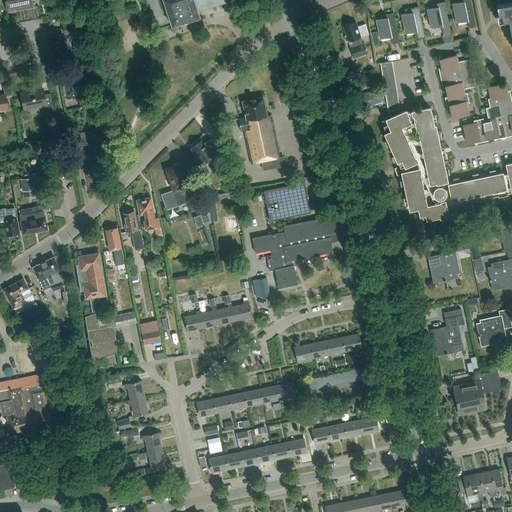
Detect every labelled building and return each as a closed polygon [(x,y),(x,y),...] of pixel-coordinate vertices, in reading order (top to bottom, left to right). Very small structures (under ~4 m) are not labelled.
[(4,0),(7,10),(15,8),(15,10),(32,7),(30,0),(4,0)] [(159,0),(163,10),(166,9),(171,26),(199,17),(197,11),(201,10),(201,11),(232,1),(231,0),(159,0)] [(453,4),(457,22),(467,20),(469,27),(469,28),(476,26),(470,0),(463,0),(463,2),(453,4)] [(443,33),(451,32),(444,2),(437,3),(437,4),(438,7),(427,9),(431,28),(442,25),(443,33)] [(511,2),(496,5),(498,14),(501,14),(502,20),(501,20),(501,21),(508,20),(511,39),(511,2)] [(418,39),(425,37),(419,7),(411,9),(412,9),(412,12),(402,14),(406,33),(416,31),(418,38),(417,38),(418,39)] [(392,44),(400,42),(393,13),(386,14),(386,15),(387,18),(376,20),(380,38),(391,36),(392,43),(392,44)] [(367,53),(364,43),(363,44),(360,37),(361,37),(368,34),(365,24),(357,27),(356,21),(343,25),(346,35),(345,36),(346,41),(348,40),(348,41),(351,40),(353,47),(350,48),(353,57),(367,53)] [(77,23),(63,26),(64,34),(78,31),(77,23)] [(75,67),(68,68),(71,85),(78,84),(79,92),(89,90),(82,50),(76,51),(77,61),(78,66),(75,67)] [(439,71),(441,79),(473,73),(470,59),(469,59),(469,60),(464,61),(463,61),(458,63),(456,56),(439,59),(442,71),(440,71),(440,70),(439,71)] [(380,63),(381,70),(393,68),(392,61),(380,63)] [(382,77),(394,75),(393,68),(381,70),(382,77)] [(445,86),(448,98),(465,94),(463,88),(469,87),(469,86),(475,85),(475,86),(473,73),(441,79),(443,88),(444,88),(443,87),(445,86)] [(382,77),(383,83),(395,81),(394,75),(382,77)] [(396,87),(395,81),(383,83),(384,89),(396,87)] [(490,107),(499,105),(511,102),(510,94),(510,95),(508,95),(505,84),(488,87),(491,99),(489,100),(489,99),(488,99),(490,107)] [(385,96),(397,94),(396,87),(384,89),(385,96)] [(42,88),(22,91),(26,109),(45,106),(46,113),(53,112),(50,94),(43,95),(42,88)] [(380,88),(363,94),(367,106),(384,101),(380,88)] [(465,94),(448,98),(446,98),(445,97),(447,107),(448,107),(447,106),(449,106),(452,117),(469,114),(466,102),(468,102),(469,103),(467,93),(466,93),(467,94),(465,94)] [(386,102),(398,100),(397,94),(385,96),(386,102)] [(246,117),(238,119),(240,130),(244,129),(251,164),(262,162),(264,170),(282,166),(280,158),(271,115),(267,116),(263,96),(242,101),(246,117)] [(398,100),(386,102),(388,112),(399,107),(398,100)] [(511,102),(499,105),(506,137),(511,135),(511,103),(511,102)] [(489,120),(483,121),(487,138),(498,136),(498,138),(497,138),(506,137),(499,105),(490,107),(486,108),(486,109),(487,108),(488,114),(489,120)] [(416,130),(417,129),(429,184),(447,180),(435,125),(433,125),(429,107),(412,111),(416,130)] [(397,161),(400,168),(417,161),(401,126),(411,122),(405,110),(386,119),(388,123),(383,125),(386,133),(385,133),(388,140),(385,141),(384,141),(387,147),(387,146),(390,145),(395,156),(392,157),(391,157),(394,163),(394,162),(397,161)] [(488,140),(487,140),(487,138),(483,121),(483,119),(483,118),(473,120),(474,121),(475,121),(475,123),(463,125),(467,142),(478,140),(479,142),(478,142),(478,143),(488,141),(488,140)] [(95,121),(88,122),(90,134),(97,133),(95,121)] [(89,138),(92,157),(101,156),(97,137),(89,138)] [(92,157),(89,138),(81,139),(84,159),(92,157)] [(204,164),(217,153),(220,150),(211,139),(204,144),(201,141),(192,148),(204,164)] [(43,175),(42,168),(40,168),(40,162),(28,164),(28,170),(24,170),(25,177),(43,175)] [(203,164),(196,169),(201,175),(203,177),(209,171),(203,164)] [(186,200),(186,201),(187,201),(194,199),(190,186),(188,187),(186,182),(187,181),(186,177),(184,177),(181,166),(167,171),(171,182),(170,182),(172,187),(173,187),(174,189),(161,194),(165,207),(186,200)] [(445,216),(446,216),(445,215),(445,214),(447,214),(447,213),(451,212),(452,215),(472,210),(471,203),(471,202),(462,204),(462,203),(452,205),(452,206),(446,208),(444,201),(427,204),(419,168),(401,172),(403,179),(400,180),(399,180),(400,186),(401,185),(404,184),(407,196),(403,197),(404,202),(405,202),(408,201),(409,209),(418,207),(420,215),(425,213),(426,218),(440,215),(441,217),(440,217),(441,218),(445,216)] [(447,184),(451,201),(507,190),(503,172),(447,184)] [(34,189),(33,177),(20,179),(22,191),(34,189)] [(310,209),(311,209),(310,204),(309,204),(308,200),(304,183),(263,191),(269,221),(302,215),(311,213),(310,209)] [(433,191),(432,192),(433,193),(433,194),(433,195),(434,196),(435,197),(436,198),(437,198),(438,198),(439,199),(440,198),(441,198),(442,198),(443,197),(444,196),(445,196),(445,195),(446,194),(446,193),(446,192),(446,190),(445,189),(445,188),(444,188),(444,187),(443,186),(442,186),(441,185),(440,185),(439,185),(438,185),(437,185),(436,186),(435,186),(434,187),(434,188),(433,189),(433,190),(433,191)] [(154,218),(151,198),(137,200),(140,215),(144,214),(147,230),(160,227),(158,217),(154,218)] [(208,204),(199,208),(201,214),(203,219),(210,217),(208,204)] [(23,234),(35,232),(47,230),(42,206),(33,207),(21,210),(22,214),(20,215),(23,234)] [(13,235),(19,234),(14,208),(5,210),(5,208),(0,209),(0,221),(4,220),(5,228),(6,228),(8,236),(9,237),(12,236),(13,235)] [(140,229),(137,229),(134,211),(131,212),(130,211),(126,212),(126,213),(123,213),(125,225),(124,226),(125,230),(126,230),(128,237),(132,236),(135,250),(144,248),(140,229)] [(274,233),(252,238),(255,253),(270,250),(271,255),(266,256),(269,271),(274,270),(278,288),(297,284),(293,266),(292,266),(291,261),(332,252),(330,242),(348,235),(346,230),(342,214),(283,226),(284,232),(274,234),(274,233)] [(236,218),(228,220),(230,228),(238,225),(236,218)] [(507,257),(511,256),(511,227),(503,230),(499,230),(504,252),(506,251),(507,257)] [(116,265),(124,264),(117,228),(105,230),(108,245),(107,246),(108,249),(109,250),(110,251),(113,250),(116,265)] [(427,257),(432,283),(456,278),(455,273),(459,273),(455,251),(462,249),(461,241),(438,246),(440,255),(427,257)] [(90,298),(93,314),(85,317),(93,361),(119,351),(111,307),(108,308),(111,315),(98,317),(94,297),(106,295),(98,253),(79,257),(80,264),(76,265),(76,264),(75,264),(80,292),(81,292),(81,291),(85,291),(86,298),(90,298)] [(54,256),(33,267),(38,278),(43,290),(51,286),(53,290),(63,287),(61,281),(64,280),(61,273),(59,268),(54,256)] [(487,267),(492,290),(509,286),(509,288),(511,287),(511,258),(508,259),(490,263),(491,266),(487,267)] [(462,264),(463,276),(474,275),(473,263),(462,264)] [(37,305),(29,289),(23,278),(3,289),(13,308),(14,308),(17,315),(37,305)] [(269,297),(265,278),(258,279),(262,299),(269,297)] [(230,294),(223,296),(225,304),(227,304),(231,303),(230,294)] [(232,305),(235,319),(251,316),(247,300),(243,300),(244,302),(232,305)] [(216,308),(219,323),(235,319),(232,305),(231,303),(227,304),(228,305),(216,308)] [(200,311),(203,326),(219,323),(216,308),(215,306),(212,307),(212,309),(200,311)] [(203,326),(200,311),(200,309),(195,310),(196,312),(184,314),(187,329),(203,326)] [(476,324),(480,347),(498,343),(498,345),(507,343),(504,329),(511,327),(508,309),(498,311),(499,316),(479,320),(479,323),(476,324)] [(430,330),(435,356),(457,352),(463,351),(458,326),(464,324),(462,316),(461,310),(443,313),(445,320),(446,327),(430,330)] [(137,322),(135,313),(115,317),(117,327),(137,322)] [(158,328),(157,320),(148,322),(150,330),(158,328)] [(19,325),(12,328),(15,335),(21,333),(19,325)] [(161,341),(158,328),(141,332),(144,344),(161,341)] [(358,334),(342,338),(345,351),(361,348),(358,334)] [(345,351),(342,338),(326,341),(329,355),(345,351)] [(329,355),(326,341),(310,344),(313,358),(329,355)] [(313,358),(310,344),(294,348),(297,362),(313,358)] [(454,389),(459,412),(476,409),(477,411),(485,409),(482,392),(489,390),(489,392),(501,390),(498,371),(474,375),(475,382),(457,386),(458,389),(454,389)] [(0,401),(3,401),(5,405),(1,406),(3,410),(4,412),(8,411),(9,414),(6,414),(8,424),(7,433),(10,433),(10,435),(17,434),(58,426),(54,405),(50,406),(46,386),(43,374),(16,379),(0,382),(0,401)] [(109,388),(120,385),(119,379),(107,382),(109,388)] [(130,400),(130,401),(144,397),(141,382),(126,385),(127,385),(124,386),(125,390),(127,389),(130,400)] [(291,382),(275,385),(278,399),(294,395),(291,382)] [(278,399),(275,385),(259,388),(262,402),(278,399)] [(262,402),(259,388),(244,391),(246,405),(262,402)] [(246,405),(244,391),(228,395),(231,408),(246,405)] [(231,408),(228,395),(212,398),(215,412),(231,408)] [(144,397),(130,401),(130,400),(128,401),(128,405),(131,404),(133,416),(148,413),(144,397)] [(215,412),(212,398),(196,401),(199,415),(215,412)] [(318,415),(318,416),(319,422),(326,420),(325,414),(318,415)] [(314,425),(312,416),(305,417),(307,426),(314,425)] [(378,431),(375,417),(359,421),(362,434),(378,431)] [(117,421),(119,429),(131,427),(129,418),(117,421)] [(224,422),(226,430),(226,431),(234,429),(232,421),(224,422)] [(343,424),(346,438),(362,434),(359,421),(343,424)] [(346,438),(343,424),(327,427),(330,441),(346,438)] [(217,432),(216,425),(203,427),(205,434),(217,432)] [(330,441),(327,427),(311,431),(314,444),(330,441)] [(138,428),(126,431),(127,437),(139,434),(138,428)] [(148,452),(148,453),(162,449),(158,433),(144,437),(142,437),(143,441),(145,441),(148,452)] [(221,444),(219,437),(207,439),(208,447),(221,444)] [(303,439),(287,443),(290,457),(306,453),(303,439)] [(271,446),(274,460),(290,457),(287,443),(271,446)] [(221,444),(208,447),(210,453),(222,450),(221,444)] [(256,450),(259,463),(274,460),(271,446),(256,450)] [(162,449),(148,453),(148,452),(146,453),(147,457),(149,456),(151,468),(165,465),(162,449)] [(240,453),(243,467),(259,463),(256,450),(240,453)] [(243,467),(240,453),(224,456),(227,470),(243,467)] [(204,456),(198,457),(200,467),(207,465),(204,456)] [(227,470),(224,456),(208,460),(211,473),(227,470)] [(7,460),(0,461),(0,486),(15,484),(16,484),(13,468),(12,468),(11,465),(13,465),(12,460),(8,461),(8,460),(7,460)] [(487,471),(491,490),(495,489),(500,488),(501,495),(506,494),(506,487),(503,487),(499,469),(487,471)] [(129,473),(131,480),(145,477),(143,470),(129,473)] [(476,474),(480,492),(483,492),(488,491),(489,498),(494,497),(495,489),(491,490),(487,471),(476,474)] [(483,492),(480,492),(476,474),(464,476),(468,495),(476,493),(478,500),(483,499),(483,492)] [(407,504),(404,490),(388,493),(391,507),(392,507),(392,510),(396,509),(396,506),(407,504)] [(391,507),(388,493),(373,496),(376,511),(375,511),(380,511),(380,510),(391,507)] [(359,511),(368,511),(376,511),(373,496),(357,500),(359,511)] [(359,511),(357,500),(341,503),(342,511),(359,511)] [(342,511),(341,503),(325,506),(326,511),(342,511)]
